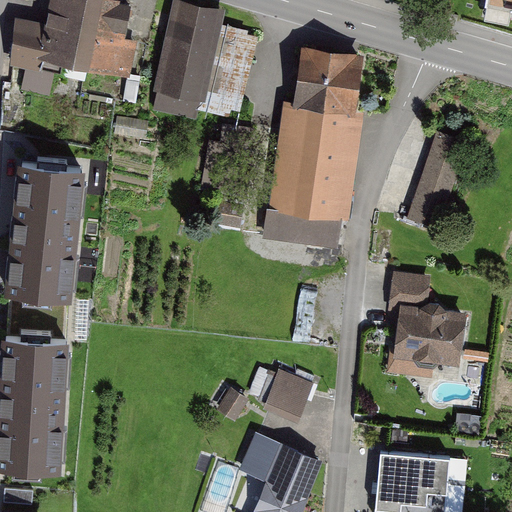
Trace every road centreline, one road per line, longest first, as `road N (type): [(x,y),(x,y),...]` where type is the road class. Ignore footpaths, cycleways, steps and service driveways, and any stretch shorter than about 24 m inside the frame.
road 1 (residential): [(432,44),(367,210),(334,511)]
road 2 (secondary): [(432,44),(281,0)]
